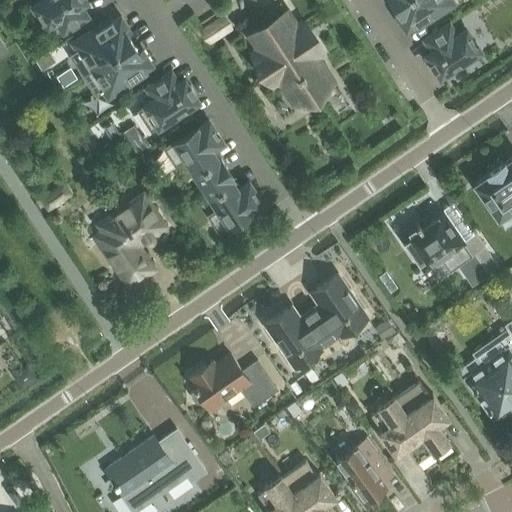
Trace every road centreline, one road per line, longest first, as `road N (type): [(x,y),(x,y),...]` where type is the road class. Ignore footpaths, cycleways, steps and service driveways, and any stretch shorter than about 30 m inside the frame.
road 1 (residential): [(0,442),(307,230)]
road 2 (residential): [(307,230),(161,14),(183,0)]
road 3 (residential): [(307,230),(449,134)]
road 4 (residential): [(363,0),(449,134)]
